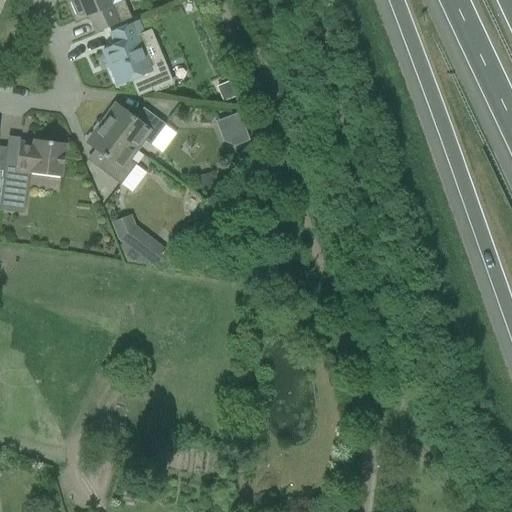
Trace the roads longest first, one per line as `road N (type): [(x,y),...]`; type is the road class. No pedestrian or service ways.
road 1 (motorway): [(394,0),(511,321)]
road 2 (residential): [(0,100),(60,106),(75,85),(40,0)]
road 3 (motorway): [(457,0),(511,115)]
